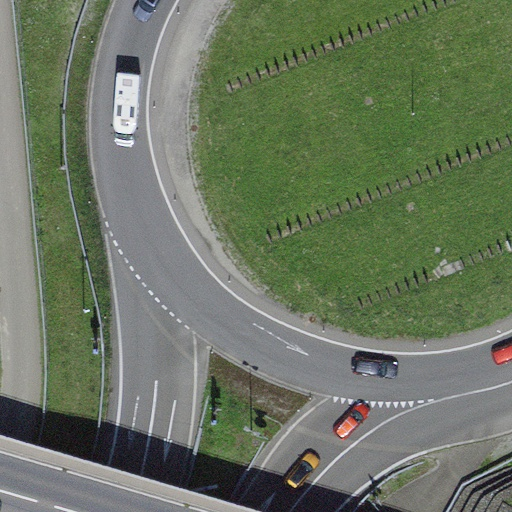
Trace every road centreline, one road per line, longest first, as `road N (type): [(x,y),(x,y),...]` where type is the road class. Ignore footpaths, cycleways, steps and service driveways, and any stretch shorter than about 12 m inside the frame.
road 1 (track): [(0,85),(21,327),(18,435)]
road 2 (motorway): [(151,0),(125,73),(123,141),(134,204),(173,276)]
road 3 (motorway): [(173,276),(239,331),(284,355),(395,381)]
road 4 (motorway): [(173,276),(148,465),(133,511)]
road 5 (motorway): [(289,511),(367,431),(395,381)]
road 6 (motorway): [(395,381),(451,381),(511,361)]
